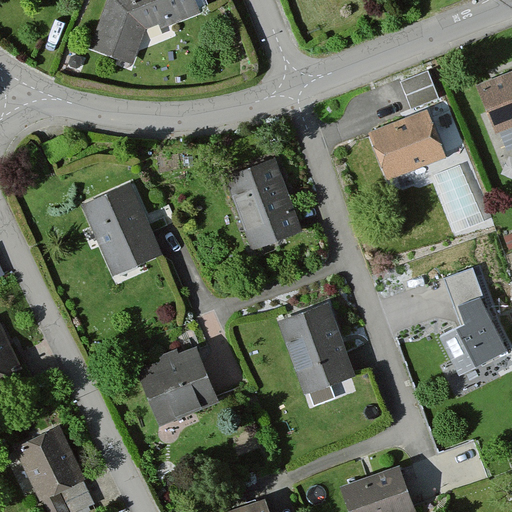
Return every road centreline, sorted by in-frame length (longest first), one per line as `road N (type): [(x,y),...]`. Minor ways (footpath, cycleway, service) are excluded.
road 1 (residential): [(292,86),(424,460)]
road 2 (residential): [(0,201),(146,511)]
road 3 (residential): [(292,86),(203,114),(93,109),(34,93)]
road 4 (residential): [(511,2),(292,86)]
